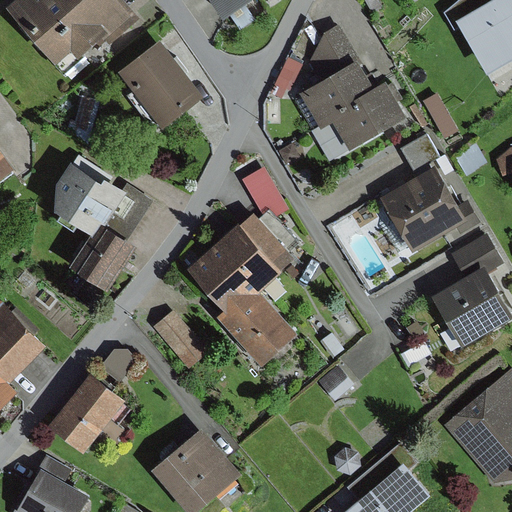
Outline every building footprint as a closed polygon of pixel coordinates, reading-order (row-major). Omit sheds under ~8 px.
[(127,0),(14,0),(11,3),(26,19),(23,22),(44,46),(47,43),(61,59),(57,62),(71,78),(91,61),(84,54),(104,37),(111,45),(143,17),(127,0)] [(216,0),(226,15),(231,12),(241,28),(256,18),(246,3),(249,0),(216,0)] [(458,0),(445,12),(456,28),(463,24),(492,71),(511,59),(511,0),(489,0),(467,13),(458,0)] [(467,13),(489,0),(458,0),(467,13)] [(377,85),(342,21),(327,30),(311,60),(317,69),(328,68),(330,74),(303,90),(305,94),(296,99),(313,127),(322,122),(324,126),(330,122),(346,151),(410,113),(389,78),(377,85)] [(207,94),(163,37),(121,69),(136,88),(128,95),(154,128),(162,122),(165,127),(207,94)] [(304,63),(289,57),(276,83),(291,90),(304,63)] [(444,93),(431,98),(446,136),(459,131),(444,93)] [(428,131),(401,146),(418,174),(382,195),(415,252),(458,227),(462,234),(483,221),(470,200),(463,204),(439,164),(434,166),(432,162),(443,155),(428,131)] [(0,136),(0,183),(15,173),(13,170),(20,165),(0,136)] [(301,156),(294,142),(279,150),(287,164),(301,156)] [(511,149),(510,147),(499,158),(505,174),(511,170),(511,149)] [(80,154),(77,159),(107,177),(110,173),(80,154)] [(77,159),(76,159),(61,181),(60,207),(65,210),(82,221),(96,230),(99,232),(108,219),(131,187),(110,173),(107,177),(77,159)] [(267,165),(244,178),(264,213),(272,207),(279,214),(291,209),(267,165)] [(133,184),(131,187),(108,219),(131,235),(155,199),(133,184)] [(190,266),(229,307),(248,289),(264,289),(266,287),(272,294),(284,283),(278,277),(287,268),(285,267),(298,255),(293,249),(303,241),(279,214),(272,207),(264,213),(262,215),(257,209),(245,220),(243,217),(190,266)] [(82,221),(65,210),(59,220),(76,230),(82,221)] [(108,219),(99,232),(96,230),(73,262),(111,287),(141,243),(131,235),(108,219)] [(489,233),(455,252),(468,275),(435,294),(453,324),(448,327),(460,347),(511,316),(511,303),(492,269),(505,261),(489,233)] [(248,289),(229,307),(221,314),(266,362),(301,330),(264,289),(248,289)] [(0,407),(20,388),(11,379),(49,342),(5,299),(0,303),(0,407)] [(210,350),(176,309),(156,325),(191,366),(210,350)] [(116,348),(101,367),(120,382),(139,357),(130,347),(116,348)] [(340,364),(320,380),(337,399),(356,383),(340,364)] [(511,367),(447,422),(496,481),(511,477),(511,367)] [(51,422),(87,450),(112,418),(120,424),(133,407),(125,401),(128,396),(93,369),(51,422)] [(204,425),(155,467),(193,511),(196,511),(244,472),(204,425)] [(361,498),(345,511),(346,511),(408,511),(434,490),(414,466),(421,461),(403,440),(350,485),(361,498)] [(346,446),(336,455),(338,469),(352,474),(363,464),(360,451),(346,446)] [(74,468),(48,454),(41,465),(44,466),(67,480),(74,468)] [(44,466),(21,506),(19,505),(14,511),(81,511),(92,494),(67,480),(44,466)]
